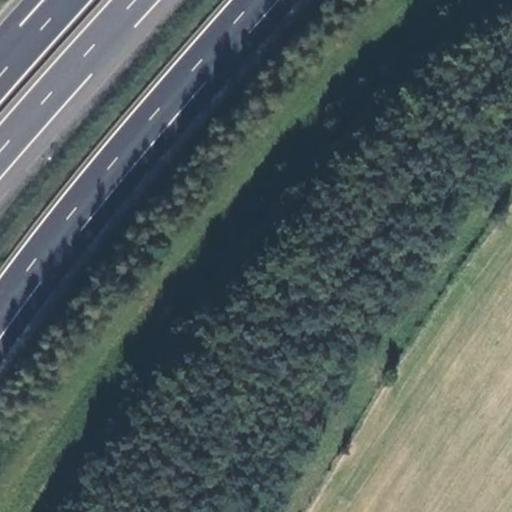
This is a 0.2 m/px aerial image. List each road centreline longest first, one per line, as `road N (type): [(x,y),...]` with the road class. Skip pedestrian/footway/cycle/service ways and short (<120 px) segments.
road 1 (motorway): [(0,314),(260,0)]
road 2 (motorway): [(0,161),(141,0)]
